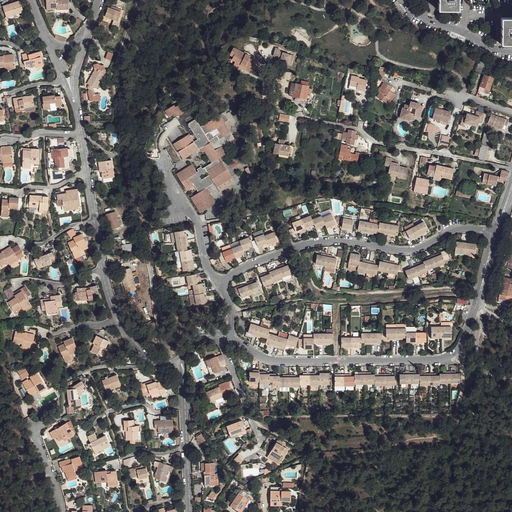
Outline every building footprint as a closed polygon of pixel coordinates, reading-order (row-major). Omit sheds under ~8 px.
[(19,0),(2,6),(6,17),(13,14),(23,11),(19,0)] [(57,0),(55,0),(47,1),(48,11),(54,11),(58,11),(69,10),(69,2),(58,3),(57,0)] [(398,0),(393,3),(401,14),(405,11),(398,0)] [(460,10),(459,0),(439,0),(440,10),(460,10)] [(117,12),(110,11),(109,14),(104,13),(102,23),(111,24),(112,20),(116,21),(117,12)] [(511,17),(502,18),(502,44),(511,44),(511,17)] [(253,55),(235,47),(232,55),(236,58),(234,64),(251,72),(254,67),(258,68),(261,63),(252,58),(253,55)] [(27,51),(20,53),(23,65),(27,64),(28,67),(41,64),(39,57),(41,56),(40,51),(28,54),(27,51)] [(277,51),(275,59),(279,60),(283,61),(282,63),(294,66),(295,61),(291,60),(292,57),(281,54),(282,52),(277,51)] [(5,55),(4,55),(5,67),(5,70),(15,68),(13,54),(5,55)] [(480,72),(484,63),(479,61),(475,70),(480,72)] [(389,69),(381,67),(378,75),(383,78),(389,69)] [(97,68),(92,70),(93,74),(85,88),(87,90),(86,93),(87,93),(86,97),(88,105),(94,104),(96,103),(95,98),(92,98),(91,96),(92,92),(95,94),(105,76),(103,70),(102,71),(97,68)] [(489,89),(493,77),(485,74),(479,89),(488,93),(489,89)] [(361,77),(354,77),(352,87),(359,88),(359,91),(367,92),(369,80),(360,79),(361,77)] [(389,84),(384,81),(381,86),(383,88),(377,96),(386,102),(389,99),(391,100),(395,94),(391,91),(387,88),(389,84)] [(298,84),(295,83),(289,93),(292,95),(298,84)] [(303,87),(298,84),(292,95),(292,97),(295,98),(302,102),(305,103),(307,99),(309,96),(310,92),(303,87)] [(16,108),(20,108),(21,110),(25,109),(25,107),(35,106),(32,95),(27,96),(28,98),(25,99),(24,96),(14,98),(16,108)] [(54,96),(43,96),(43,101),(43,105),(41,105),(42,109),(49,110),(49,105),(54,105),(55,107),(61,107),(61,98),(54,98),(54,96)] [(178,102),(169,107),(172,115),(179,111),(180,114),(189,109),(185,101),(178,103),(178,102)] [(420,106),(411,104),(409,108),(405,107),(404,110),(403,110),(401,117),(411,120),(412,119),(416,119),(418,115),(421,116),(422,111),(420,106)] [(451,111),(436,106),(433,117),(440,119),(441,117),(449,119),(451,111)] [(199,117),(191,121),(199,137),(193,142),(198,150),(204,148),(212,164),(197,171),(192,164),(177,173),(184,188),(193,185),(197,193),(190,197),(199,213),(216,204),(208,188),(215,183),(217,188),(235,178),(224,157),(231,152),(227,144),(237,138),(228,122),(232,119),(228,111),(203,124),(199,117)] [(483,113),(476,111),(475,115),(466,113),(464,118),(461,117),(459,125),(462,126),(464,122),(476,125),(478,122),(481,123),(483,113)] [(289,116),(279,114),(278,120),(288,123),(289,116)] [(505,119),(490,114),(488,124),(501,128),(505,119)] [(436,125),(429,122),(427,130),(433,131),(439,128),(439,127),(436,125)] [(351,131),(347,130),(346,132),(343,132),(342,139),(347,141),(347,143),(351,144),(352,140),(355,140),(356,134),(351,133),(351,131)] [(306,133),(301,132),(296,151),(302,152),(306,133)] [(188,134),(173,143),(182,159),(198,150),(193,142),(188,134)] [(453,136),(443,134),(442,142),(451,145),(453,136)] [(280,144),(276,144),(274,153),(288,156),(290,147),(285,145),(280,144)] [(347,145),(341,145),(338,159),(348,160),(349,149),(347,148),(347,145)] [(487,147),(481,145),(479,155),(483,156),(482,160),(485,160),(487,147)] [(11,147),(0,149),(1,160),(2,164),(13,162),(11,147)] [(41,148),(32,148),(32,151),(24,151),(24,168),(33,168),(33,162),(41,162),(41,148)] [(64,148),(52,148),(53,168),(62,167),(62,169),(66,168),(66,160),(71,159),(70,148),(64,149),(64,148)] [(389,157),(384,156),(383,164),(388,165),(387,172),(396,173),(395,175),(405,177),(406,166),(397,164),(397,162),(389,161),(389,157)] [(111,162),(98,162),(98,172),(99,172),(99,180),(110,179),(110,171),(111,171),(111,162)] [(430,163),(423,162),(421,172),(428,173),(429,171),(436,172),(435,174),(446,176),(447,165),(431,162),(430,163)] [(505,181),(508,172),(501,169),(499,175),(484,172),(482,182),(495,185),(496,181),(501,182),(502,180),(505,181)] [(63,203),(65,214),(73,213),(71,209),(80,207),(77,193),(69,194),(69,197),(57,199),(58,204),(63,203)] [(39,209),(40,214),(48,215),(49,197),(30,196),(30,209),(39,209)] [(19,200),(9,200),(9,203),(9,214),(18,214),(19,200)] [(9,203),(1,203),(1,218),(9,218),(9,214),(9,203)] [(115,211),(105,214),(110,229),(120,227),(115,211)] [(331,213),(321,218),(324,224),(326,228),(335,224),(331,213)] [(320,216),(311,220),(313,226),(315,228),(318,227),(324,224),(321,218),(320,216)] [(309,218),(301,222),(304,230),(309,228),(313,226),(311,220),(309,218)] [(351,220),(341,218),(340,227),(343,227),(349,228),(351,220)] [(369,222),(358,219),(356,229),(364,231),(367,231),(369,222)] [(301,222),(292,226),(296,234),(299,233),(304,230),(301,222)] [(378,224),(369,222),(367,231),(371,232),(376,233),(376,231),(378,224)] [(388,224),(379,222),(378,224),(376,231),(383,232),(386,233),(388,224)] [(423,222),(413,227),(417,236),(422,233),(427,231),(423,222)] [(398,226),(388,224),(386,233),(390,234),(396,235),(398,226)] [(413,227),(405,232),(409,240),(414,237),(417,236),(413,227)] [(70,239),(76,237),(73,229),(67,231),(70,239)] [(174,232),(175,241),(185,240),(184,237),(183,230),(174,232)] [(274,234),(264,239),(267,246),(267,247),(271,246),(277,244),(274,234)] [(81,257),(79,252),(88,248),(83,236),(74,239),(75,242),(69,244),(74,259),(81,257)] [(263,237),(254,241),(258,249),(262,247),(267,246),(264,239),(263,237)] [(185,240),(175,241),(176,252),(178,252),(186,250),(185,244),(185,240)] [(250,242),(240,246),(242,251),(244,254),(247,253),(252,251),(250,242)] [(466,243),(462,242),(462,244),(456,244),(455,253),(464,254),(466,243)] [(470,244),(466,243),(464,254),(474,256),(475,247),(470,246),(470,244)] [(0,253),(0,255),(0,256),(0,255),(0,267),(6,264),(8,267),(23,255),(21,252),(22,252),(17,245),(10,250),(9,248),(0,253)] [(186,250),(178,252),(179,261),(191,260),(191,256),(188,256),(186,250)] [(358,256),(347,253),(341,252),(341,250),(337,250),(336,256),(340,256),(339,268),(344,269),(344,270),(355,272),(355,268),(357,262),(357,259),(358,256)] [(242,251),(233,254),(236,262),(240,261),(245,259),(245,257),(244,254),(242,251)] [(233,254),(224,258),(227,266),(231,264),(236,262),(233,254)] [(322,255),(315,254),(313,263),(323,265),(325,256),(322,255)] [(434,256),(430,258),(433,267),(443,262),(439,254),(434,256)] [(50,255),(36,261),(39,267),(45,264),(47,268),(50,267),(48,262),(52,260),(50,255)] [(329,257),(325,256),(323,265),(322,269),(333,271),(334,267),(335,258),(329,257)] [(426,259),(420,262),(421,264),(424,270),(433,267),(430,258),(426,259)] [(191,260),(179,261),(181,272),(190,271),(189,263),(192,263),(191,260)] [(363,264),(357,262),(355,268),(355,272),(365,273),(366,265),(363,264)] [(383,264),(377,263),(377,267),(376,271),(385,274),(387,264),(383,264)] [(391,265),(387,264),(385,274),(394,275),(396,266),(391,265)] [(416,266),(412,268),(415,276),(425,273),(424,270),(421,264),(416,266)] [(370,266),(366,265),(365,273),(375,276),(376,271),(377,267),(370,266)] [(281,268),(278,270),(281,279),(291,274),(288,266),(281,268)] [(409,269),(404,271),(407,279),(415,276),(412,268),(409,269)] [(130,269),(120,271),(126,294),(136,291),(130,269)] [(272,273),(268,275),(269,276),(272,283),(281,279),(278,270),(272,273)] [(194,274),(184,275),(186,286),(190,285),(195,284),(195,280),(194,274)] [(263,278),(260,280),(264,289),(273,285),(272,283),(269,276),(263,278)] [(511,278),(504,277),(502,285),(505,286),(505,288),(511,290),(511,278)] [(249,285),(245,287),(249,295),(259,292),(255,282),(249,285)] [(195,284),(190,285),(191,294),(200,293),(200,290),(199,284),(197,284),(195,284)] [(238,290),(235,291),(239,299),(249,295),(245,287),(238,290)] [(511,290),(505,288),(504,292),(501,292),(499,299),(505,301),(505,303),(511,305),(511,299),(511,298),(511,290)] [(16,294),(16,296),(21,294),(26,303),(28,302),(22,291),(16,294)] [(88,293),(80,291),(79,294),(78,299),(89,301),(89,306),(93,307),(93,302),(99,303),(99,294),(92,294),(92,296),(88,296),(88,293)] [(78,299),(79,294),(76,293),(75,303),(89,306),(89,301),(78,299)] [(200,293),(191,294),(193,304),(202,303),(201,299),(200,293)] [(16,296),(13,298),(14,300),(19,310),(21,313),(29,309),(26,303),(21,294),(16,296)] [(51,300),(44,301),(46,315),(57,313),(57,311),(62,310),(61,297),(50,298),(51,300)] [(14,300),(6,304),(11,314),(19,310),(14,300)] [(257,328),(249,324),(246,333),(251,335),(255,336),(257,328)] [(441,324),(431,324),(431,333),(437,333),(437,336),(441,336),(441,324)] [(451,324),(441,324),(441,336),(444,336),(444,333),(451,333),(451,324)] [(395,327),(385,327),(385,337),(392,337),(395,337),(395,327)] [(405,327),(395,327),(395,337),(399,337),(406,337),(406,332),(405,327)] [(267,330),(257,328),(255,336),(259,337),(265,339),(267,332),(267,330)] [(426,331),(415,332),(416,340),(421,340),(426,340),(426,331)] [(276,336),(267,332),(265,339),(264,341),(271,343),(274,344),(276,336)] [(323,332),(313,333),(313,337),(313,342),(320,342),(323,342),(323,332)] [(333,333),(323,332),(323,342),(327,342),(334,342),(333,333)] [(415,332),(406,332),(406,337),(406,341),(413,340),(416,340),(415,332)] [(371,333),(360,334),(361,338),(361,343),(368,343),(371,343),(371,333)] [(380,333),(371,333),(371,343),(375,342),(380,342),(380,333)] [(298,337),(287,334),(286,339),(284,345),(288,346),(289,344),(295,346),(298,337)] [(25,337),(16,335),(15,346),(24,348),(25,337)] [(25,336),(25,337),(24,348),(23,351),(34,353),(36,337),(25,336)] [(107,341),(96,336),(93,344),(95,344),(91,352),(102,357),(103,353),(102,352),(104,349),(107,341)] [(286,339),(276,336),(274,344),(278,346),(283,347),(284,345),(286,339)] [(313,337),(303,337),(303,349),(308,348),(308,346),(314,346),(313,342),(313,337)] [(351,338),(340,339),(341,347),(347,347),(351,347),(351,338)] [(361,338),(351,338),(351,347),(354,347),(361,347),(361,343),(361,338)] [(67,347),(71,357),(80,354),(73,340),(65,344),(67,347)] [(67,347),(59,350),(66,365),(73,362),(71,357),(67,347)] [(221,355),(210,359),(215,374),(225,370),(223,364),(224,363),(221,355)] [(17,371),(21,380),(29,376),(25,367),(17,371)] [(440,373),(434,373),(434,374),(434,381),(443,381),(443,372),(440,373)] [(447,372),(443,372),(443,381),(454,381),(453,372),(447,372)] [(258,374),(256,374),(257,386),(258,388),(265,388),(261,379),(258,379),(258,377),(258,374)] [(361,374),(354,374),(355,377),(355,383),(364,383),(364,374),(361,374)] [(368,374),(364,374),(364,383),(374,382),(374,380),(374,374),(368,374)] [(422,374),(417,374),(417,377),(417,384),(426,384),(426,374),(422,374)] [(429,374),(426,374),(426,384),(434,384),(434,381),(434,374),(429,374)] [(30,383),(23,386),(30,399),(39,394),(43,392),(42,390),(46,388),(39,376),(32,380),(34,384),(31,385),(30,383)] [(404,376),(398,377),(398,387),(408,386),(408,377),(404,376)] [(108,381),(104,383),(108,394),(115,390),(123,387),(119,377),(114,378),(108,381)] [(340,377),(334,377),(334,387),(344,386),(344,377),(340,377)] [(348,377),(344,377),(344,386),(355,386),(355,383),(355,377),(348,377)] [(411,377),(408,377),(408,386),(417,387),(417,384),(417,377),(411,377)] [(324,379),(319,379),(319,388),(330,387),(330,378),(324,379)] [(273,379),(268,379),(268,389),(269,390),(279,390),(279,382),(279,381),(273,381),(273,379)] [(307,379),(300,379),(300,383),(299,388),(309,388),(309,379),(307,379)] [(314,379),(309,379),(309,388),(319,388),(319,379),(314,379)] [(388,380),(384,380),(384,389),(393,389),(393,379),(388,380)] [(381,380),(374,380),(374,382),(374,389),(384,389),(384,380),(381,380)] [(149,383),(142,386),(145,394),(149,393),(150,396),(166,390),(163,382),(157,385),(156,382),(150,385),(149,383)] [(220,387),(205,392),(209,402),(213,401),(223,398),(223,394),(231,391),(228,382),(219,385),(220,387)] [(286,382),(279,382),(279,390),(279,392),(290,392),(289,382),(286,382)] [(294,382),(289,382),(290,392),(299,392),(299,388),(300,383),(294,382)] [(84,389),(81,385),(74,391),(74,393),(67,394),(69,411),(78,410),(76,403),(78,403),(77,394),(84,389)] [(46,388),(42,390),(43,392),(39,394),(40,397),(48,392),(46,388)] [(80,397),(86,392),(84,389),(77,394),(78,403),(76,403),(78,410),(82,409),(80,397)] [(115,390),(108,394),(110,399),(114,397),(114,394),(117,394),(115,390)] [(166,390),(150,396),(152,400),(167,394),(166,390)] [(171,420),(154,421),(154,428),(157,428),(157,432),(172,431),(171,420)] [(135,421),(125,422),(126,433),(128,433),(129,435),(127,435),(128,443),(139,442),(138,433),(141,433),(140,429),(136,429),(135,421)] [(242,421),(227,427),(230,436),(246,431),(242,421)] [(68,427),(51,436),(54,442),(57,441),(59,443),(63,442),(68,439),(69,443),(75,440),(68,427)] [(195,432),(197,435),(195,436),(198,440),(204,436),(199,430),(195,432)] [(94,433),(86,437),(89,442),(87,443),(89,448),(92,448),(94,452),(101,447),(102,449),(111,445),(105,434),(97,438),(94,433)] [(289,449),(277,442),(269,455),(281,463),(289,449)] [(281,463),(269,455),(268,458),(279,465),(281,463)] [(79,458),(70,460),(71,464),(63,467),(67,479),(76,476),(75,472),(83,469),(79,458)] [(170,466),(160,463),(156,475),(165,479),(168,472),(170,466)] [(215,463),(202,464),(202,473),(204,473),(205,481),(215,481),(215,463)] [(140,467),(128,470),(130,478),(137,477),(138,480),(148,478),(146,469),(143,469),(140,470),(140,467)] [(106,471),(94,473),(96,484),(108,483),(109,488),(118,487),(116,471),(111,472),(111,474),(107,474),(106,471)] [(279,490),(270,489),(269,502),(280,502),(280,500),(290,500),(290,490),(279,490)] [(241,511),(249,500),(240,494),(232,506),(239,511),(241,511)]
